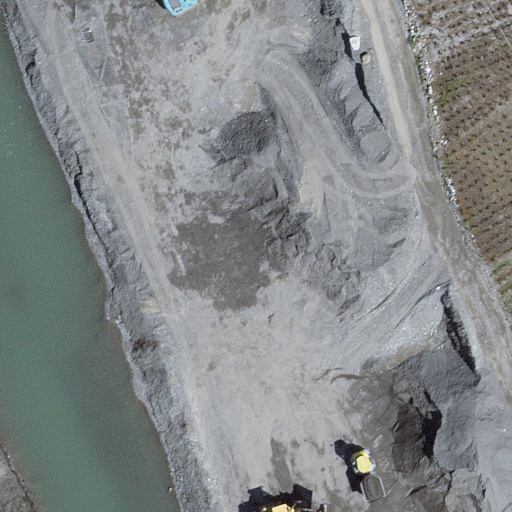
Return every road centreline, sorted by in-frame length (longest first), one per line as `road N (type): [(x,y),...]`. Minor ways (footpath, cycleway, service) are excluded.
road 1 (track): [(121,58),(240,367),(306,511)]
road 2 (track): [(378,0),(413,138),(454,252),(511,373)]
